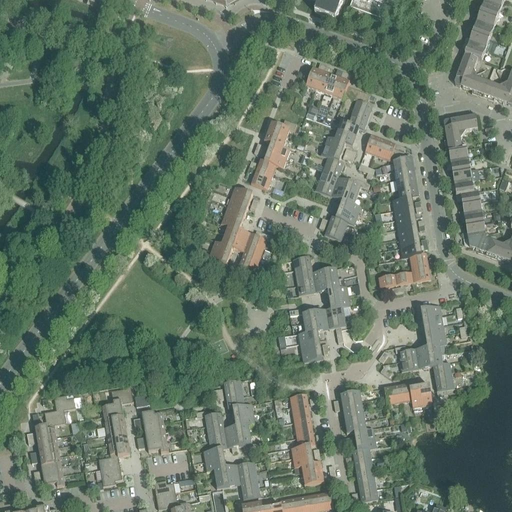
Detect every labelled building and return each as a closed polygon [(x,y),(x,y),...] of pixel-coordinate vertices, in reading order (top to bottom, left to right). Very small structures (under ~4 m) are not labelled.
[(339,0),(319,0),(314,15),(335,22),(343,1),(339,0)] [(353,0),(350,10),(388,24),(396,0),(353,0)] [(501,12),(504,2),(499,0),(485,0),(484,0),(480,0),(479,4),(501,12)] [(497,22),(501,12),(479,4),(477,9),(482,11),(480,16),(497,22)] [(493,32),(497,22),(480,16),(478,21),(474,19),(472,24),(493,32)] [(490,42),(493,32),(472,24),(470,30),(474,31),(472,36),(490,42)] [(486,52),(490,42),(472,36),(471,41),(466,39),(464,45),(486,52)] [(482,63),(486,52),(464,45),(463,50),(467,51),(465,56),(478,61),(478,62),(482,63)] [(465,56),(463,55),(458,67),(461,68),(457,78),(458,80),(456,81),(454,85),(455,87),(460,89),(462,88),(462,90),(473,94),(472,96),(483,100),(489,84),(478,80),(474,72),(478,62),(478,61),(465,56)] [(322,75),(313,71),(306,90),(315,93),(322,75)] [(511,73),(508,85),(500,88),(489,84),(483,100),(494,104),(495,102),(505,106),(507,105),(508,107),(511,107),(511,73)] [(315,93),(324,97),(331,78),(322,75),(315,93)] [(324,97),(333,100),(340,81),(331,78),(324,97)] [(343,104),(345,99),(348,90),(350,85),(340,81),(333,100),(343,104)] [(356,103),(351,118),(367,124),(373,109),(367,106),(370,98),(348,90),(345,99),(356,103)] [(478,132),(475,116),(463,118),(463,120),(453,122),(451,124),(450,123),(445,123),(444,125),(444,130),(446,131),(445,133),(447,144),(444,144),(446,156),(449,155),(463,153),(461,141),(466,134),(478,132)] [(351,118),(348,126),(348,127),(360,131),(359,132),(364,133),(367,124),(351,118)] [(285,123),(282,129),(282,130),(290,132),(290,133),(294,134),(297,127),(285,123)] [(341,124),(337,133),(356,140),(359,132),(360,131),(348,127),(348,126),(341,124)] [(282,129),(271,125),(268,135),(286,142),(290,133),(290,132),(282,130),(282,129)] [(337,133),(334,142),(346,147),(353,150),(356,140),(337,133)] [(264,144),(271,147),(271,146),(283,151),(283,150),(286,142),(268,135),(264,144)] [(365,155),(375,158),(381,142),(371,138),(365,155)] [(328,139),(324,149),(343,156),(346,147),(334,142),(328,139)] [(375,158),(389,163),(394,152),(395,147),(381,142),(375,158)] [(254,156),(259,158),(264,159),(267,150),(258,146),(254,156)] [(271,147),(268,155),(287,162),(290,153),(283,150),(283,151),(271,146),(271,147)] [(321,158),(327,161),(327,160),(339,165),(343,156),(324,149),(321,158)] [(389,163),(393,165),(406,163),(405,162),(404,156),(399,154),(394,152),(389,163)] [(446,167),(469,163),(467,152),(463,153),(449,155),(450,160),(445,161),(446,167)] [(287,162),(268,155),(265,164),(276,169),(283,172),(287,162)] [(327,161),(324,170),(340,176),(344,166),(339,165),(327,160),(327,161)] [(393,165),(394,174),(414,171),(413,161),(405,162),(406,163),(393,165)] [(276,169),(260,162),(257,172),(273,178),(276,169)] [(452,171),(453,177),(470,174),(469,163),(446,167),(447,172),(452,171)] [(324,170),(319,184),(335,190),(340,176),(324,170)] [(394,174),(396,184),(416,180),(414,171),(394,174)] [(273,178),(257,172),(251,187),(268,193),(273,178)] [(449,182),(450,188),(472,184),(470,174),(453,177),(453,182),(449,182)] [(396,184),(398,193),(417,190),(416,180),(396,184)] [(343,182),(339,192),(358,199),(361,189),(359,188),(354,187),(349,185),(343,182)] [(335,190),(319,184),(315,194),(332,200),(335,190)] [(474,195),(472,184),(450,188),(451,193),(455,193),(456,198),(474,195)] [(231,199),(250,206),(253,197),(235,190),(231,199)] [(398,193),(399,203),(412,200),(412,201),(419,200),(417,190),(398,193)] [(336,201),(342,204),(342,203),(354,208),(355,207),(358,199),(339,192),(336,201)] [(474,195),(456,198),(457,204),(462,203),(462,208),(480,205),(478,194),(474,195)] [(250,206),(231,199),(228,208),(247,215),(250,206)] [(392,204),(394,214),(414,210),(412,201),(412,200),(399,203),(392,204)] [(342,204),(339,212),(358,219),(361,210),(355,207),(354,208),(342,203),(342,204)] [(459,214),(460,219),(482,216),(480,205),(462,208),(463,213),(459,214)] [(224,217),(243,224),(247,215),(228,208),(224,217)] [(394,214),(396,223),(415,220),(414,210),(394,214)] [(339,212),(336,221),(348,226),(354,229),(358,219),(339,212)] [(465,224),(466,229),(484,227),(482,216),(460,219),(461,225),(465,224)] [(243,224),(224,217),(221,227),(228,229),(240,233),(243,224)] [(331,219),(328,229),(345,235),(348,226),(336,221),(331,219)] [(396,223),(397,233),(417,229),(415,220),(396,223)] [(463,235),(464,241),(486,237),(484,227),(466,229),(467,234),(463,235)] [(225,238),(243,245),(247,235),(240,233),(228,229),(225,238)] [(345,235),(328,229),(325,238),(341,244),(345,235)] [(397,233),(399,242),(419,239),(417,229),(397,233)] [(251,237),(247,246),(264,252),(267,243),(264,242),(260,240),(255,238),(251,237)] [(477,255),(486,258),(492,243),(486,241),(486,237),(464,241),(465,248),(478,253),(477,255)] [(233,251),(233,252),(240,254),(243,245),(225,238),(221,246),(221,247),(233,251)] [(399,242),(400,252),(420,248),(419,239),(399,242)] [(492,243),(486,258),(497,262),(498,260),(508,264),(510,263),(511,265),(511,240),(511,243),(503,247),(492,243)] [(230,260),(233,252),(233,251),(221,247),(221,246),(215,244),(211,253),(230,260)] [(247,246),(242,261),(258,267),(264,252),(247,246)] [(402,262),(409,260),(422,258),(420,248),(400,252),(402,262)] [(219,267),(224,269),(226,270),(230,260),(211,253),(208,263),(210,263),(214,265),(219,267)] [(409,260),(411,270),(428,267),(426,257),(422,258),(409,260)] [(258,267),(242,261),(238,270),(255,276),(258,267)] [(293,264),(295,273),(312,270),(310,261),(305,261),(300,262),(296,263),(293,264)] [(411,270),(412,275),(414,286),(431,283),(428,267),(411,270)] [(295,273),(297,289),(315,286),(312,270),(295,273)] [(317,275),(319,285),(338,282),(337,272),(317,275)] [(412,275),(395,278),(397,288),(414,286),(412,275)] [(397,288),(395,278),(378,281),(380,291),(397,288)] [(320,295),(327,294),(327,293),(340,291),(338,282),(319,285),(320,295)] [(315,286),(297,289),(299,299),(316,296),(315,286)] [(327,294),(329,303),(349,299),(347,289),(340,291),(327,293),(327,294)] [(329,303),(331,312),(343,310),(343,311),(350,309),(349,299),(329,303)] [(421,312),(422,322),(442,319),(440,309),(421,312)] [(326,313),(328,323),(345,320),(343,311),(343,310),(331,312),(326,313)] [(302,317),(304,327),(323,323),(322,313),(317,314),(310,315),(305,316),(302,317)] [(422,322),(424,332),(444,329),(442,319),(422,322)] [(345,320),(328,323),(329,333),(336,331),(341,331),(347,330),(345,320)] [(304,327),(305,336),(318,334),(325,333),(323,323),(304,327)] [(424,332),(425,341),(445,338),(444,329),(424,332)] [(298,337),(300,347),(320,343),(318,334),(305,336),(298,337)] [(425,341),(427,350),(427,351),(440,349),(446,348),(447,348),(445,338),(425,341)] [(300,347),(301,356),(321,353),(320,343),(300,347)] [(420,351),(422,361),(441,358),(447,357),(446,348),(440,349),(427,351),(427,350),(420,351)] [(398,355),(400,365),(418,362),(416,352),(406,354),(401,355),(398,355)] [(321,353),(301,356),(303,366),(323,363),(321,353)] [(441,358),(422,361),(423,371),(433,370),(433,369),(443,367),(441,358)] [(418,362),(400,365),(402,375),(419,372),(418,362)] [(433,369),(433,370),(434,379),(452,376),(450,366),(443,367),(433,369)] [(452,376),(434,379),(437,395),(442,394),(447,393),(454,392),(452,376)] [(223,387),(226,403),(243,400),(241,384),(223,387)] [(403,405),(412,404),(410,391),(411,391),(410,386),(400,388),(403,405)] [(112,394),(113,404),(121,403),(121,407),(122,407),(134,405),(130,388),(123,389),(123,392),(112,394)] [(387,408),(403,405),(400,388),(384,391),(387,408)] [(430,388),(420,389),(423,409),(433,407),(430,388)] [(412,404),(413,411),(423,409),(420,389),(411,391),(410,391),(412,404)] [(360,395),(340,398),(342,408),(362,405),(360,395)] [(54,401),(56,414),(57,414),(57,417),(65,416),(64,413),(76,411),(74,401),(67,402),(67,398),(54,401)] [(290,401),(291,411),(309,408),(307,398),(290,401)] [(228,412),(233,412),(233,411),(245,409),(245,408),(243,400),(226,403),(228,412)] [(102,409),(104,419),(111,418),(112,422),(124,420),(122,407),(121,407),(121,403),(113,404),(114,407),(102,409)] [(342,408),(344,417),(363,414),(362,405),(342,408)] [(233,412),(234,421),(254,417),(252,407),(245,408),(245,409),(233,411),(233,412)] [(291,411),(294,426),(311,423),(309,408),(291,411)] [(45,416),(47,429),(48,432),(55,431),(55,428),(67,426),(65,416),(57,417),(57,414),(56,414),(45,416)] [(142,416),(144,426),(156,424),(156,427),(164,426),(162,416),(155,417),(155,414),(142,416)] [(344,417),(345,427),(365,423),(363,414),(344,417)] [(206,429),(224,426),(222,416),(212,418),(207,419),(204,419),(206,429)] [(234,421),(236,430),(248,428),(256,427),(254,417),(234,421)] [(104,419),(105,429),(113,428),(113,431),(125,429),(124,420),(112,422),(111,418),(104,419)] [(294,426),(297,441),(314,438),(311,423),(294,426)] [(347,437),(354,436),(354,435),(367,433),(366,432),(365,423),(345,427),(347,437)] [(144,426),(145,435),(157,433),(158,437),(166,436),(164,426),(156,427),(156,424),(144,426)] [(209,444),(226,441),(224,426),(206,429),(209,444)] [(105,429),(107,438),(114,437),(115,441),(127,439),(125,429),(113,431),(113,428),(105,429)] [(229,431),(230,441),(250,437),(248,428),(236,430),(229,431)] [(35,431),(37,441),(49,438),(49,442),(57,440),(55,431),(48,432),(47,429),(35,431)] [(354,436),(356,444),(375,441),(374,431),(366,432),(367,433),(354,435),(354,436)] [(145,435),(147,445),(159,443),(160,446),(167,445),(166,436),(158,437),(157,433),(145,435)] [(107,438),(109,448),(116,447),(117,450),(129,448),(127,439),(115,441),(114,437),(107,438)] [(250,437),(230,441),(233,455),(238,454),(237,450),(243,449),(249,448),(252,447),(250,437)] [(37,441),(38,450),(50,448),(51,451),(58,450),(57,440),(49,442),(49,438),(37,441)] [(297,441),(298,450),(298,451),(311,449),(316,448),(314,438),(297,441)] [(223,452),(228,451),(226,441),(209,444),(210,453),(211,454),(223,452)] [(356,444),(357,454),(370,452),(377,451),(375,441),(356,444)] [(159,443),(147,445),(149,455),(161,453),(161,456),(169,455),(167,445),(160,446),(159,443)] [(110,457),(118,456),(118,460),(119,460),(130,458),(129,448),(117,450),(116,447),(109,448),(110,457)] [(38,450),(40,459),(52,457),(53,461),(60,459),(58,450),(51,451),(50,448),(38,450)] [(291,451),(293,461),(312,458),(311,449),(298,451),(298,450),(291,451)] [(225,461),(223,452),(211,454),(210,453),(203,455),(205,465),(225,461)] [(352,455),(354,465),(371,462),(370,452),(357,454),(352,455)] [(99,462),(101,472),(108,471),(109,475),(121,472),(119,460),(118,460),(118,456),(110,457),(111,460),(99,462)] [(40,459),(42,469),(54,467),(54,470),(62,469),(60,459),(53,461),(52,457),(40,459)] [(294,471),(301,470),(314,467),(312,458),(293,461),(294,471)] [(226,471),(226,470),(225,461),(205,465),(207,475),(214,473),(226,471)] [(374,477),(371,462),(354,465),(357,480),(374,477)] [(237,468),(239,478),(256,475),(255,465),(237,468)] [(301,470),(303,479),(323,476),(321,466),(314,467),(301,470)] [(42,469),(43,478),(55,476),(56,480),(63,478),(62,469),(54,470),(54,467),(42,469)] [(214,473),(215,482),(235,479),(233,469),(226,470),(226,471),(214,473)] [(108,471),(101,472),(103,489),(116,487),(115,484),(122,482),(121,472),(109,475),(108,471)] [(239,478),(242,494),(259,491),(256,475),(239,478)] [(55,476),(43,478),(45,488),(57,486),(57,490),(65,489),(63,478),(56,480),(55,476)] [(323,476),(303,479),(305,489),(324,486),(323,476)] [(377,493),(374,477),(357,480),(359,496),(377,493)] [(217,492),(223,491),(237,489),(235,479),(215,482),(217,492)] [(154,486),(157,503),(164,501),(164,498),(176,496),(174,486),(167,487),(166,483),(154,486)] [(259,491),(242,494),(243,503),(261,501),(259,491)] [(377,493),(359,496),(361,505),(378,503),(377,493)] [(331,495),(321,497),(323,511),(333,511),(332,502),(337,501),(336,496),(331,497),(331,495)] [(163,511),(170,511),(178,511),(178,508),(176,496),(164,498),(164,501),(157,503),(158,511),(163,511)] [(323,511),(321,497),(306,499),(307,511),(323,511)] [(307,511),(306,499),(290,502),(292,511),(307,511)] [(280,504),(281,508),(282,508),(282,511),(292,511),(290,502),(280,504)]
